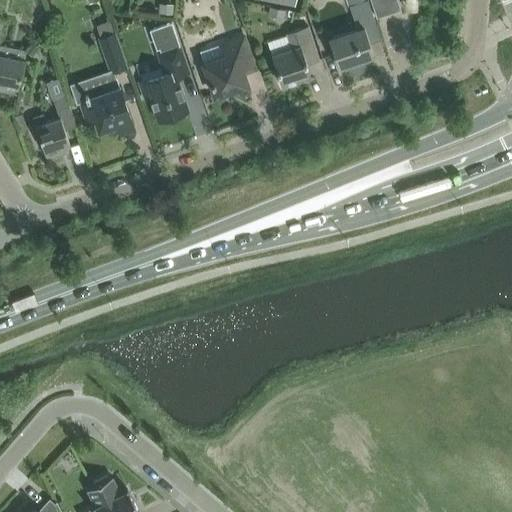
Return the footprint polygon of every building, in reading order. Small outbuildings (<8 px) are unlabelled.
[(370,0),(377,17),(401,9),(397,0),(370,0)] [(357,29),(328,39),(338,66),(373,54),(362,22),(374,18),(368,2),(350,7),(357,29)] [(159,4),(158,13),(172,14),(173,5),(159,4)] [(270,6),(268,15),(283,18),(285,9),(270,6)] [(319,59),(312,40),(307,25),(287,32),(292,47),(271,54),(282,84),(310,75),(306,63),(319,59)] [(0,83),(2,83),(0,90),(16,93),(23,59),(25,49),(0,43),(3,29),(0,28),(0,83)] [(100,37),(99,37),(111,69),(114,68),(114,70),(126,66),(114,32),(100,37)] [(255,68),(249,49),(244,35),(222,43),(226,55),(204,63),(215,95),(236,87),(238,92),(248,88),(243,72),(255,68)] [(151,96),(152,100),(159,119),(187,110),(175,76),(189,71),(179,43),(157,50),(165,73),(140,81),(146,98),(151,96)] [(105,90),(80,99),(80,101),(87,121),(95,118),(99,130),(116,124),(119,133),(134,128),(127,109),(117,78),(102,83),(105,90)] [(76,126),(65,93),(53,97),(59,117),(46,121),(43,112),(32,116),(47,158),(62,153),(60,147),(70,143),(65,130),(76,126)] [(95,484),(87,488),(96,505),(93,506),(96,511),(139,511),(127,488),(120,492),(112,475),(109,477),(107,474),(94,481),(95,484)] [(62,511),(56,498),(42,511),(39,511),(34,507),(29,511),(62,511)]
